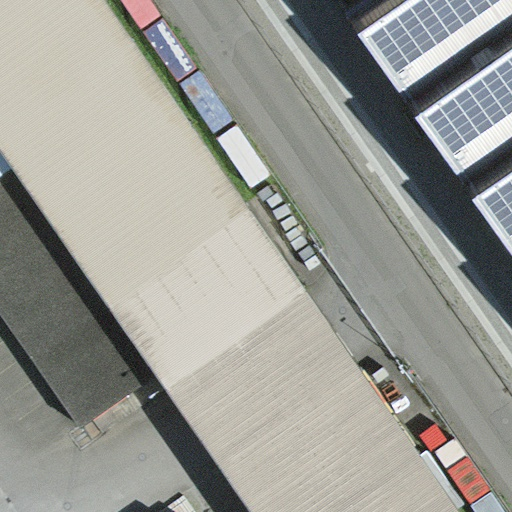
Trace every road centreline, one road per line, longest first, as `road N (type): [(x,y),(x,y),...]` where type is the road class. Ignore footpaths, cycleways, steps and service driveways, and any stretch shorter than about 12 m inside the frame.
road 1 (unclassified): [(511,438),(203,0)]
road 2 (unknown): [(391,267),(250,384),(32,511)]
